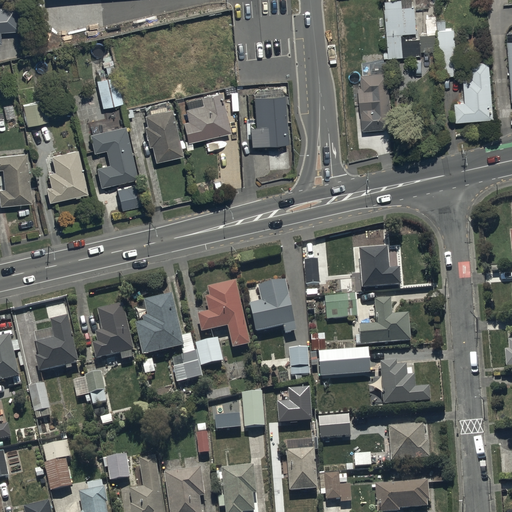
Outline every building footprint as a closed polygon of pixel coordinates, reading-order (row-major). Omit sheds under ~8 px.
[(402,8),(401,0),(385,2),(386,9),(385,9),(389,58),(422,56),(421,52),(439,50),(438,31),(437,17),(426,17),(427,34),(420,35),(420,39),(406,40),(406,37),(402,35),(402,34),(417,33),(415,7),(402,8)] [(0,32),(17,31),(15,7),(0,8),(0,32)] [(232,12),(189,18),(192,61),(196,70),(236,68),(232,12)] [(455,29),(438,31),(439,50),(442,77),(459,75),(455,29)] [(311,76),(310,51),(286,52),(288,77),(311,76)] [(144,95),(136,61),(117,66),(124,99),(144,95)] [(465,102),(455,103),(456,122),(494,119),(489,62),(470,64),(471,77),(463,78),(465,102)] [(361,88),(358,88),(360,113),(361,113),(363,131),(393,128),(388,73),(360,74),(361,88)] [(116,76),(96,81),(102,109),(122,104),(116,76)] [(255,127),(249,128),(250,148),(287,145),(284,97),(282,97),(281,89),(259,90),(253,95),(255,127)] [(187,122),(183,123),(187,143),(230,134),(221,93),(200,97),(202,106),(185,110),(187,122)] [(322,103),(301,103),(302,120),(310,120),(311,136),(339,134),(336,93),(322,94),(322,103)] [(42,101),(22,106),(27,127),(47,122),(42,101)] [(171,110),(144,116),(146,127),(143,127),(148,148),(151,147),(155,163),(182,157),(171,110)] [(124,127),(89,135),(93,154),(105,151),(109,165),(96,168),(100,188),(136,180),(124,127)] [(289,147),(268,148),(269,170),(290,168),(289,147)] [(77,151),(50,156),(54,173),(47,175),(50,188),(45,189),(48,203),(87,195),(77,151)] [(26,154),(0,156),(0,170),(1,170),(3,190),(0,190),(0,206),(31,204),(26,154)] [(137,186),(117,190),(121,211),(141,207),(137,186)] [(387,247),(359,248),(361,287),(401,285),(400,267),(389,268),(387,247)] [(318,258),(304,259),(306,284),(320,283),(318,258)] [(205,296),(208,311),(198,313),(202,332),(228,326),(232,347),(250,344),(236,280),(208,286),(209,295),(205,296)] [(285,280),(258,285),(261,300),(249,302),(256,332),(283,326),(285,332),(296,330),(285,280)] [(356,293),(324,296),(326,319),(358,317),(356,293)] [(190,333),(181,335),(172,295),(145,300),(149,315),(143,316),(144,321),(137,323),(144,353),(181,345),(183,354),(171,357),(177,381),(202,376),(197,350),(194,351),(190,333)] [(375,299),(376,324),(359,324),(360,343),(411,341),(409,312),(391,313),(391,298),(375,299)] [(97,321),(99,331),(96,332),(98,342),(93,343),(97,358),(121,353),(122,360),(133,357),(132,350),(135,349),(124,303),(98,309),(101,320),(97,321)] [(51,320),(53,328),(35,332),(40,355),(36,356),(39,371),(79,362),(69,315),(51,320)] [(18,340),(12,341),(11,334),(0,336),(0,381),(21,376),(15,352),(20,351),(18,340)] [(324,334),(311,334),(312,350),(325,350),(324,334)] [(217,338),(195,343),(201,366),(223,361),(217,338)] [(343,344),(344,350),(311,352),(313,375),(320,375),(320,376),(371,373),(369,347),(354,348),(354,343),(343,344)] [(308,347),(289,348),(290,374),(309,374),(308,347)] [(381,362),(382,378),(370,379),(372,401),(383,400),(383,404),(432,401),(431,383),(416,384),(415,374),(408,375),(407,363),(397,364),(396,361),(381,362)] [(106,389),(101,371),(85,375),(87,382),(82,384),(83,390),(88,389),(89,394),(90,393),(93,404),(107,401),(104,390),(106,389)] [(51,408),(44,383),(29,387),(37,418),(51,415),(50,408),(51,408)] [(312,419),(310,386),(289,388),(290,400),(277,401),(279,421),(312,419)] [(205,393),(207,401),(231,395),(229,387),(205,393)] [(262,391),(242,393),(243,426),(264,425),(262,391)] [(239,412),(215,414),(216,428),(241,426),(239,412)] [(348,414),(318,416),(320,438),(350,436),(348,414)] [(315,421),(302,421),(303,432),(316,432),(315,421)] [(0,423),(0,437),(11,435),(8,422),(0,423)] [(424,423),(388,426),(390,460),(429,457),(428,439),(425,440),(424,423)] [(207,432),(195,434),(197,453),(209,452),(207,432)] [(312,439),(286,441),(289,490),(317,488),(314,448),(312,448),(312,439)] [(43,446),(47,462),(44,463),(51,491),(74,485),(67,458),(72,456),(68,440),(43,446)] [(0,477),(10,476),(4,448),(0,449),(0,477)] [(371,453),(354,453),(354,455),(352,455),(353,461),(355,461),(355,466),(371,465),(371,453)] [(127,454),(104,458),(105,467),(108,467),(111,481),(132,477),(127,454)] [(140,458),(144,487),(130,488),(133,504),(131,505),(131,511),(164,511),(156,456),(140,458)] [(18,458),(8,460),(11,474),(21,472),(18,458)] [(220,468),(223,494),(217,495),(219,507),(225,506),(225,511),(242,511),(253,510),(251,492),(256,491),(253,464),(220,468)] [(201,468),(165,472),(169,511),(202,511),(200,496),(204,495),(201,468)] [(321,494),(325,493),(326,500),(341,498),(341,501),(351,500),(349,483),(340,484),(340,483),(347,482),(347,474),(339,475),(339,472),(319,474),(321,494)] [(427,479),(375,483),(377,511),(383,511),(399,511),(399,508),(428,506),(427,500),(429,500),(427,479)] [(80,491),(84,510),(82,511),(108,511),(106,503),(108,502),(105,487),(80,491)] [(24,506),(25,511),(52,511),(50,500),(24,506)]
